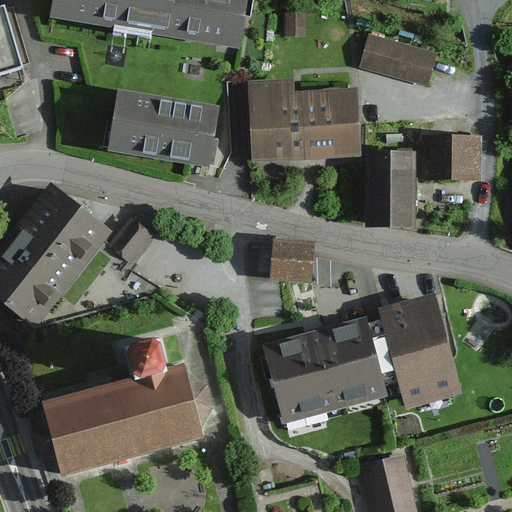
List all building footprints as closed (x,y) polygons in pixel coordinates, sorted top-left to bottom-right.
[(53,0),(49,26),(241,59),(251,0),(53,0)] [(0,76),(21,70),(2,6),(0,6),(0,76)] [(304,16),(285,16),(285,37),(304,37),(304,16)] [(371,37),(362,69),(428,87),(437,55),(371,37)] [(248,87),(253,167),(361,161),(357,97),(299,100),(290,101),(289,85),(248,87)] [(120,97),(111,158),(207,175),(212,146),(218,112),(120,97)] [(479,138),(422,138),(422,184),(479,184),(479,138)] [(411,158),(368,158),(368,233),(416,233),(416,158),(411,158)] [(53,189),(0,255),(0,291),(43,325),(114,236),(53,189)] [(133,223),(114,245),(133,261),(152,239),(133,223)] [(310,247),(270,245),(268,280),(308,282),(310,247)] [(380,310),(404,409),(456,396),(431,297),(400,305),(380,310)] [(320,335),(262,351),(284,429),(385,400),(364,323),(320,335)] [(129,380),(42,404),(47,423),(30,428),(38,458),(55,453),(61,477),(203,440),(200,429),(212,408),(206,388),(186,375),(184,365),(164,371),(161,359),(153,354),(130,361),(126,370),(129,380)] [(415,511),(402,458),(361,468),(371,511),(415,511)]
